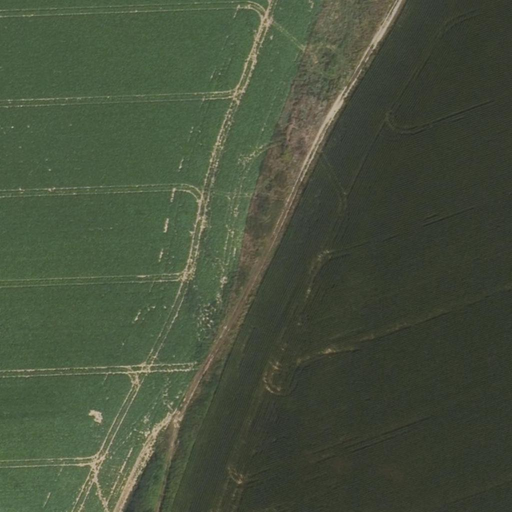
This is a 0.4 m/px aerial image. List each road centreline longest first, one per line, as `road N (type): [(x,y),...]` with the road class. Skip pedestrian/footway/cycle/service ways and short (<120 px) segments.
road 1 (track): [(155,511),(185,400),(397,0)]
road 2 (track): [(119,511),(167,417),(185,400)]
